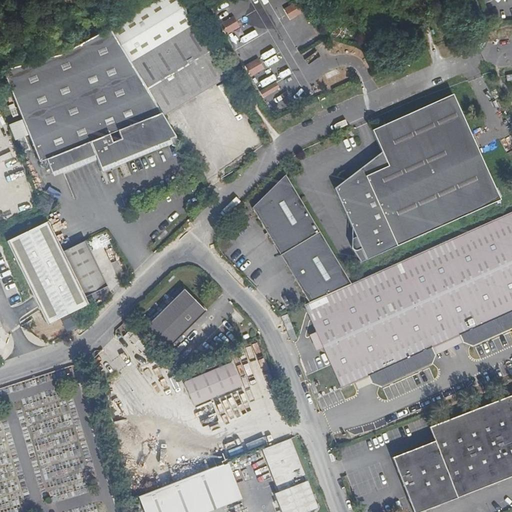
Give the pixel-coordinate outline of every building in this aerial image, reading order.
[(229,77),(197,25),(195,26),(178,0),(160,0),(110,30),(165,117),(229,77)] [(297,1),(284,9),(290,19),(303,12),(297,1)] [(233,16),(220,24),(226,34),(239,26),(233,16)] [(109,120),(131,159),(178,139),(165,117),(110,30),(59,55),(97,126),(109,120)] [(130,159),(131,159),(109,120),(97,126),(59,55),(21,66),(3,70),(23,118),(29,134),(40,161),(46,159),(52,172),(95,155),(102,171),(116,165),(116,163),(129,158),(130,159)] [(258,58),(244,66),(251,77),(264,69),(258,58)] [(276,82),(259,92),(263,97),(279,88),(276,82)] [(473,129),(456,93),(450,95),(375,128),(384,150),(391,165),(358,179),(359,181),(354,183),(351,175),(336,186),(363,246),(357,249),(366,260),(504,198),(483,152),(460,162),(450,140),(473,129)] [(29,134),(23,118),(9,124),(15,139),(29,134)] [(483,152),(473,129),(450,140),(460,162),(483,152)] [(391,165),(384,150),(351,175),(354,183),(359,181),(358,179),(391,165)] [(312,300),(354,282),(288,173),(255,206),(312,300)] [(511,211),(354,282),(312,300),(309,302),(318,323),(324,337),(333,358),(336,364),(343,379),(356,373),(370,368),(373,375),(383,378),(433,357),(438,346),(435,340),(463,327),(466,334),(476,338),(511,322),(511,211)] [(77,313),(92,306),(88,299),(65,252),(49,222),(10,243),(52,325),(69,317),(77,313)] [(65,252),(88,299),(111,286),(88,241),(65,252)] [(144,331),(157,342),(168,351),(177,341),(207,308),(183,287),(144,331)] [(285,313),(293,331),(298,329),(290,310),(285,313)] [(79,319),(77,313),(69,317),(72,323),(79,319)] [(324,337),(318,323),(311,326),(318,340),(324,337)] [(438,346),(466,334),(463,327),(435,340),(438,346)] [(234,362),(187,382),(196,406),(244,386),(234,362)] [(360,380),(373,375),(370,368),(356,373),(360,380)] [(511,398),(430,429),(435,443),(392,459),(411,511),(424,511),(511,479),(511,398)] [(303,455),(296,436),(267,447),(275,466),(303,455)] [(304,511),(323,505),(303,455),(275,466),(284,489),(280,491),(288,511),(304,511)] [(149,511),(209,511),(231,503),(224,486),(236,481),(228,463),(220,466),(144,497),(149,511)] [(224,486),(231,503),(243,499),(236,481),(224,486)]
